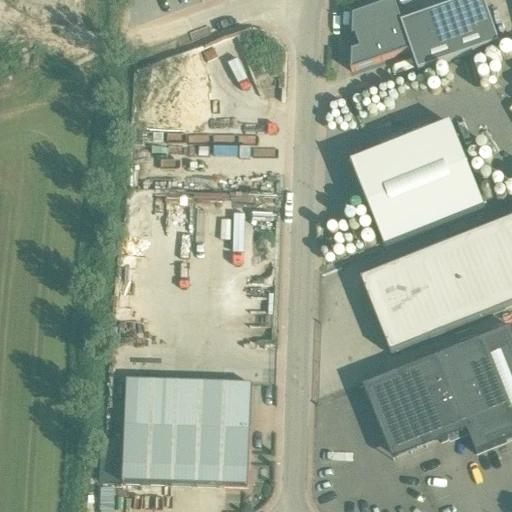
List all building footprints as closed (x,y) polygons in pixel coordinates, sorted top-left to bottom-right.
[(411,52),(418,73),(499,45),(483,0),(469,0),(402,24),(394,2),(353,16),(352,29),(356,39),(352,40),(355,48),(359,46),(360,49),(351,52),(351,73),(411,52)] [(484,210),(451,126),(351,165),(385,250),(484,210)] [(435,252),(361,281),(391,356),(511,307),(511,199),(484,210),(427,233),(435,252)] [(511,328),(362,388),(371,407),(375,406),(395,457),(439,440),(441,443),(449,440),(447,436),(465,429),(476,455),(511,441),(511,328)] [(124,429),(122,486),(248,491),(250,431),(124,429)]
